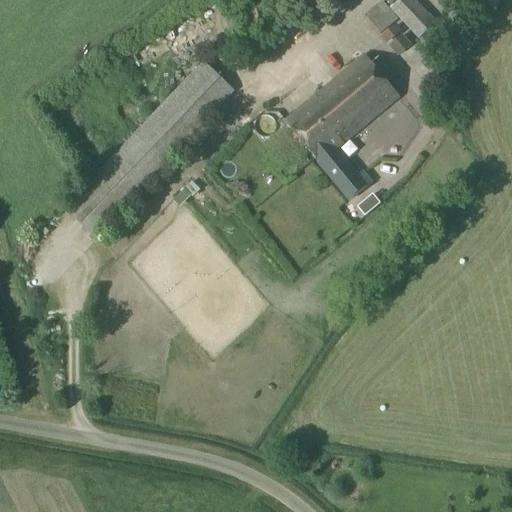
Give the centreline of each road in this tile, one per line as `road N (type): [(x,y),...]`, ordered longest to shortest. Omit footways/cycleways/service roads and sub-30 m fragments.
road 1 (unclassified): [(302,511),(244,475),(0,424)]
road 2 (unknown): [(476,15),(438,71),(419,84),(360,52),(343,19),(354,0)]
